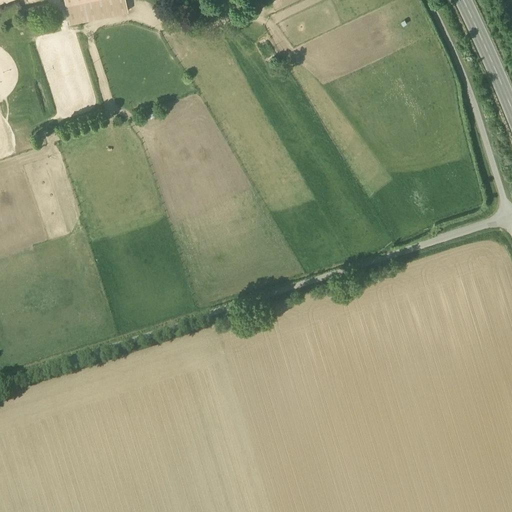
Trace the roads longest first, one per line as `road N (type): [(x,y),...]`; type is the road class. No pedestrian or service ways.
road 1 (unclassified): [(509,218),(0,381)]
road 2 (unclassified): [(509,218),(463,74),(427,0)]
